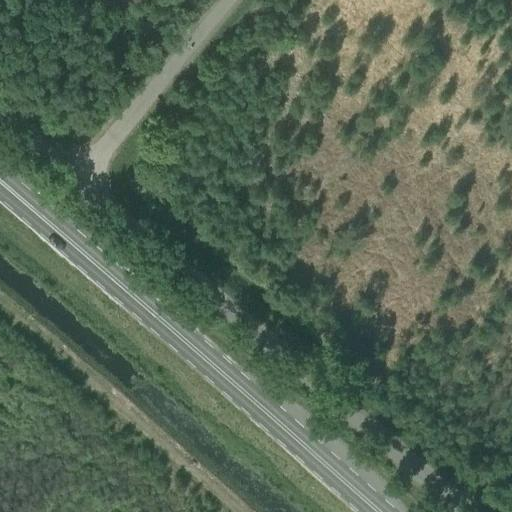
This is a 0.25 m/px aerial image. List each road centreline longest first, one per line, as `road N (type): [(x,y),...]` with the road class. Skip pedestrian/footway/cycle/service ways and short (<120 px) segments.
road 1 (unclassified): [(470,511),(76,179)]
road 2 (primary): [(378,511),(5,185)]
road 3 (track): [(242,511),(0,305)]
road 4 (unclassified): [(76,179),(228,0)]
